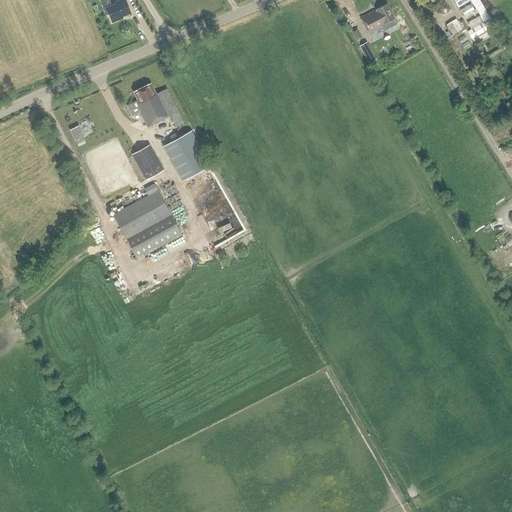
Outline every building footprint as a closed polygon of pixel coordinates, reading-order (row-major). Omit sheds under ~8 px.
[(106,15),(109,14),(112,21),(119,19),(119,18),(131,13),(125,0),(121,0),(115,3),(116,4),(111,6),(109,0),(102,0),(100,1),(106,15)] [(470,0),(476,9),(478,13),(480,15),(467,23),(471,29),(468,32),(472,39),(493,26),(477,0),(470,0)] [(383,24),(394,18),(387,4),(375,10),(376,10),(361,18),(369,34),(383,27),(383,28),(385,27),(383,24)] [(471,5),(461,11),(464,16),(474,10),(471,5)] [(446,25),(452,35),(462,29),(456,19),(446,25)] [(465,35),(458,39),(461,44),(468,40),(465,35)] [(488,56),(489,58),(503,50),(502,47),(488,56)] [(475,83),(469,72),(462,76),(468,87),(475,83)] [(176,127),(184,123),(166,88),(156,94),(151,83),(133,92),(137,100),(136,101),(127,105),(132,115),(141,111),(148,126),(168,116),(170,115),(176,127)] [(92,116),(81,122),(84,127),(88,125),(90,129),(97,125),(92,116)] [(77,140),(88,135),(82,124),(72,128),(77,140)] [(163,146),(182,181),(211,165),(192,130),(163,146)] [(150,145),(132,155),(146,179),(163,170),(150,145)] [(154,183),(144,189),(147,196),(113,214),(137,260),(182,235),(158,190),(154,183)]
